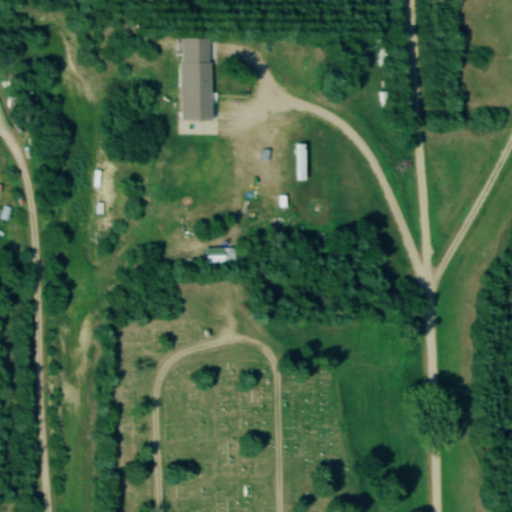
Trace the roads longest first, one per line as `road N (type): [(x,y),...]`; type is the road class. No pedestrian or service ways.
road 1 (residential): [(44,511),(30,213)]
road 2 (residential): [(431,511),(428,293)]
